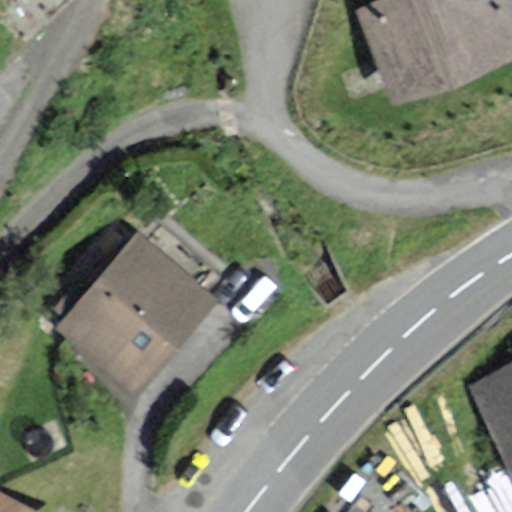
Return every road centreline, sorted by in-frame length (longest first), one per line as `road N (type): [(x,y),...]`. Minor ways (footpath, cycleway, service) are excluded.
road 1 (secondary): [(248,511),(364,374),(443,301),(511,254)]
road 2 (residential): [(253,123),(194,114),(125,134),(0,251)]
road 3 (residential): [(511,181),(429,193),(376,190),(323,169),(253,123)]
road 4 (residential): [(284,0),(253,123)]
